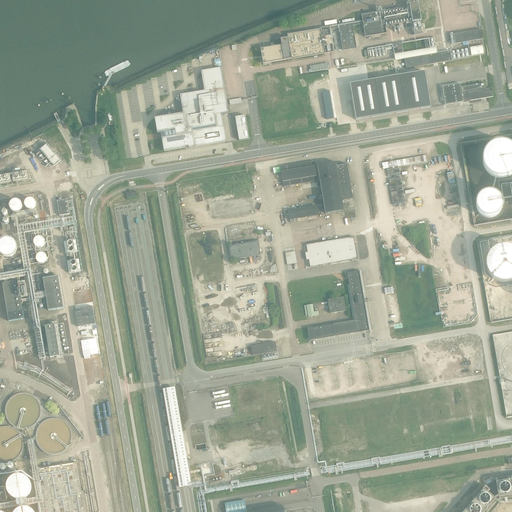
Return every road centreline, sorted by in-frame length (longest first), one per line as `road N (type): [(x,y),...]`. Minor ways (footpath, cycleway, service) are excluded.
road 1 (unclassified): [(138,511),(88,224),(97,189),(157,170)]
road 2 (unclassified): [(157,170),(511,111)]
road 3 (unclassified): [(157,170),(192,377)]
road 4 (unclassified): [(192,377),(372,348)]
